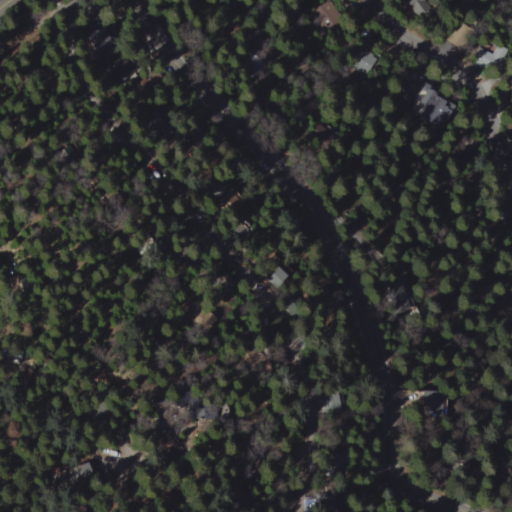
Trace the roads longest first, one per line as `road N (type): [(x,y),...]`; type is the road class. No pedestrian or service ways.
road 1 (tertiary): [(135,0),(148,38),(171,68),(291,181),(320,221),(370,341),(393,477),(463,511)]
road 2 (residential): [(300,511),(309,442),(290,335),(61,52),(68,0)]
road 3 (residential): [(364,0),(467,76),(511,181)]
